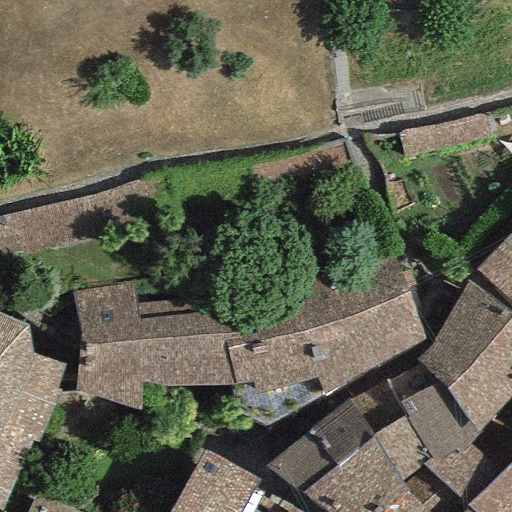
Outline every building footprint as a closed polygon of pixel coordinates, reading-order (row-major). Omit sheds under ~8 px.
[(511,229),(459,269),(511,339),(511,229)] [(131,286),(75,294),(75,388),(138,411),(141,383),(248,381),(254,395),(315,376),(320,393),(426,338),(392,248),(236,309),(136,319),(131,286)] [(511,417),(511,361),(461,327),(411,400),(276,470),(320,511),(417,511),(470,480),(511,417)] [(0,339),(0,494),(51,384),(27,346),(8,338),(0,339)] [(511,511),(511,459),(473,511),(511,511)] [(249,511),(201,483),(188,511),(249,511)]
